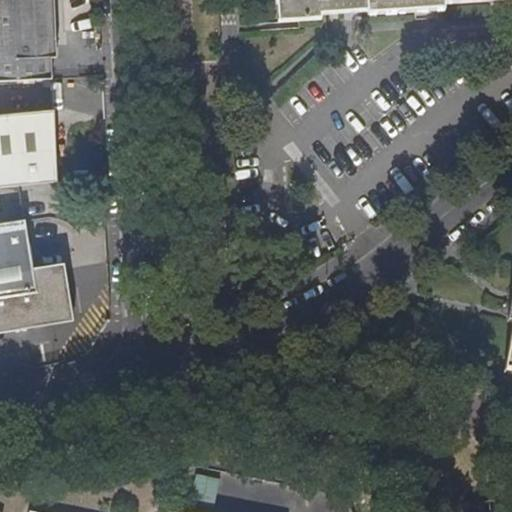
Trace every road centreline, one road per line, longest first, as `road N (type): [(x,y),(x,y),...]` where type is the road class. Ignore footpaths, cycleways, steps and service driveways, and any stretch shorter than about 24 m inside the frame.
road 1 (tertiary): [(145,371),(204,360),(371,285),(439,219),(511,166)]
road 2 (residential): [(125,0),(145,371)]
road 3 (tertiary): [(0,403),(145,371)]
